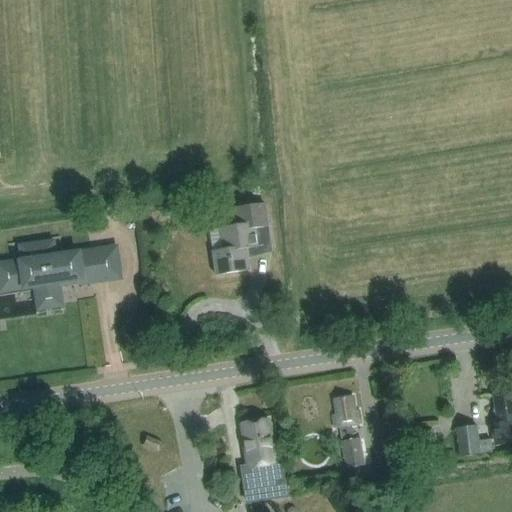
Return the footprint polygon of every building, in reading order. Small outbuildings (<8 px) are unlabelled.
[(225,251),(214,252),(217,274),(250,269),(247,248),(258,246),(255,226),(268,224),(266,205),(230,210),(232,227),(222,229),(225,251)] [(96,277),(93,250),(56,254),(54,241),(23,246),(25,259),(13,261),(16,288),(34,286),(35,292),(38,291),(40,304),(57,301),(56,289),(60,288),(59,282),(96,277)] [(118,251),(107,253),(110,277),(121,275),(118,251)] [(493,425),(495,438),(511,435),(511,394),(493,397),(497,424),(493,425)] [(360,425),(358,412),(355,412),(352,397),(335,400),(337,415),(333,416),(335,428),(341,428),(343,443),(342,443),(347,469),(365,466),(360,439),(354,440),(352,426),(360,425)] [(274,487),(274,482),(278,482),(279,486),(285,485),(281,458),(275,459),(269,421),(241,425),(248,467),(242,468),(245,491),(246,491),(274,487)] [(478,428),(458,431),(462,458),(482,456),(493,454),(491,439),(480,441),(478,428)] [(440,458),(434,429),(409,434),(415,463),(440,458)] [(406,431),(382,435),(385,451),(409,447),(406,431)]
